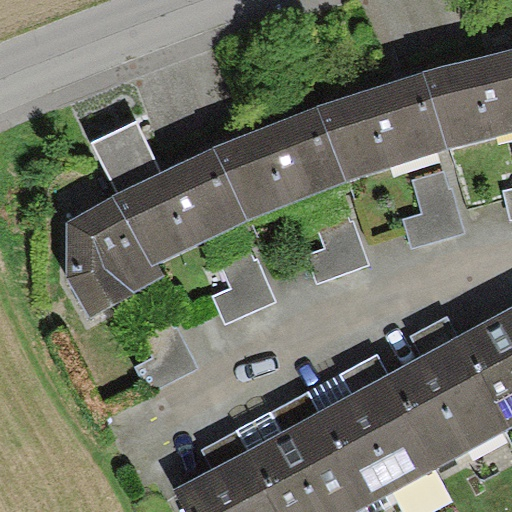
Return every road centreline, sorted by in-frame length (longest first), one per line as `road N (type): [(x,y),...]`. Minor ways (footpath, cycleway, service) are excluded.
road 1 (residential): [(511,278),(156,445)]
road 2 (residential): [(0,88),(218,0)]
